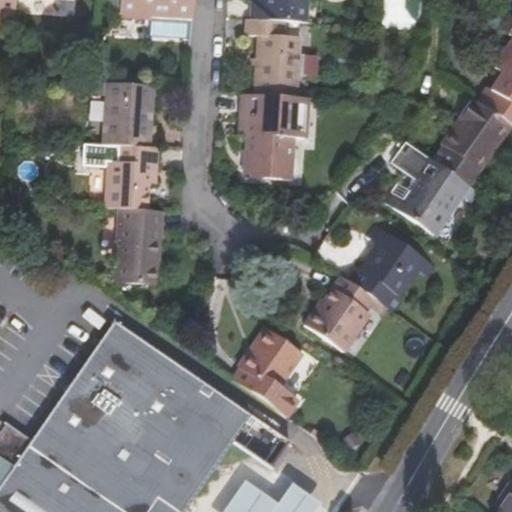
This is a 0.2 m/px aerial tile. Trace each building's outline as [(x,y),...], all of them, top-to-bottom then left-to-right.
[(0,0),(0,12),(13,14),(13,0),(0,0)] [(103,0),(103,7),(120,8),(120,0),(103,0)] [(150,18),(191,21),(192,0),(120,0),(120,8),(150,10),(150,18)] [(282,23),(302,24),(303,0),(252,0),(252,21),(282,23)] [(190,38),(191,21),(150,18),(149,35),(190,38)] [(252,21),(246,21),(246,37),(257,38),(253,95),(294,98),(296,76),(297,56),(298,40),(281,38),(282,23),(252,21)] [(509,126),(511,127),(511,39),(497,61),(506,67),(501,75),(490,91),(486,88),(476,103),(509,126)] [(297,56),(296,76),(313,77),(314,57),(297,56)] [(506,67),(497,61),(492,69),(501,75),(506,67)] [(106,85),(101,146),(147,149),(151,87),(106,85)] [(253,95),(241,95),(239,121),(249,122),(248,135),(245,135),(243,172),(290,175),(292,139),(304,139),(306,99),(294,98),(253,95)] [(433,164),(467,188),(509,126),(476,103),(470,99),(455,122),(460,126),(433,164)] [(249,122),(239,121),(239,134),(245,135),(248,135),(249,122)] [(107,162),(103,208),(119,209),(146,211),(148,183),(149,169),(156,170),(157,150),(147,149),(101,146),(100,161),(107,162)] [(431,239),(467,188),(433,164),(428,161),(415,180),(420,183),(404,206),(397,215),(431,239)] [(392,197),(404,206),(420,183),(415,180),(406,193),(398,187),(392,197)] [(159,230),(161,212),(146,211),(119,209),(113,283),(156,286),(158,256),(150,255),(152,230),(159,230)] [(378,246),(386,234),(375,227),(367,238),(378,246)] [(150,255),(158,256),(159,230),(152,230),(150,255)] [(371,300),(392,314),(401,302),(395,297),(415,269),(427,278),(434,269),(386,234),(378,246),(359,271),(357,269),(348,283),(371,300)] [(362,312),(371,300),(348,283),(339,277),(315,310),(313,309),(301,326),(340,353),(367,316),(362,312)] [(230,441),(247,418),(112,324),(29,443),(13,467),(0,457),(0,511),(180,511),(208,473),(230,441)] [(230,381),(283,418),(295,401),(276,387),(297,356),(263,331),(234,369),(237,371),(230,381)] [(0,457),(13,467),(29,443),(4,426),(0,432),(0,457)] [(319,511),(325,504),(294,483),(279,505),(244,480),(224,511),(319,511)] [(499,511),(498,511),(511,511),(511,482),(494,508),(499,511)]
